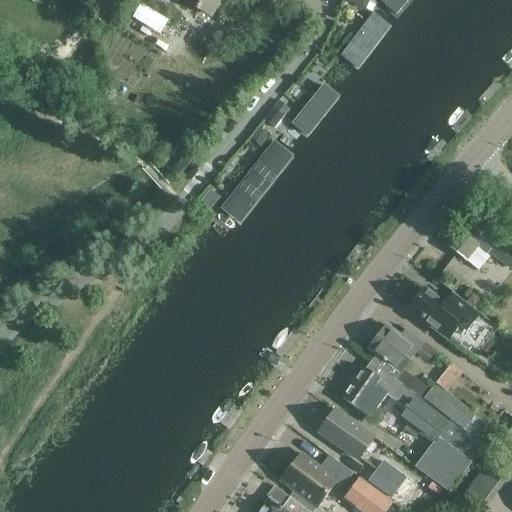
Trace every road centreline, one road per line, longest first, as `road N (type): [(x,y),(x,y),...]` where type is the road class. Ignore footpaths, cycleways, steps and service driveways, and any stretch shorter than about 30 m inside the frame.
road 1 (tertiary): [(205,511),(473,155)]
road 2 (residential): [(183,204),(318,38),(330,0)]
